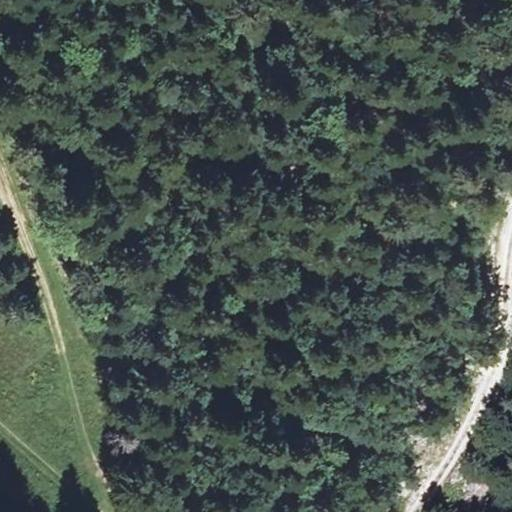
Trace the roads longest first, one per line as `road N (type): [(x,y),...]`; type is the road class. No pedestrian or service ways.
road 1 (track): [(114,511),(78,473),(31,260),(0,193)]
road 2 (track): [(425,511),(507,352),(511,322)]
